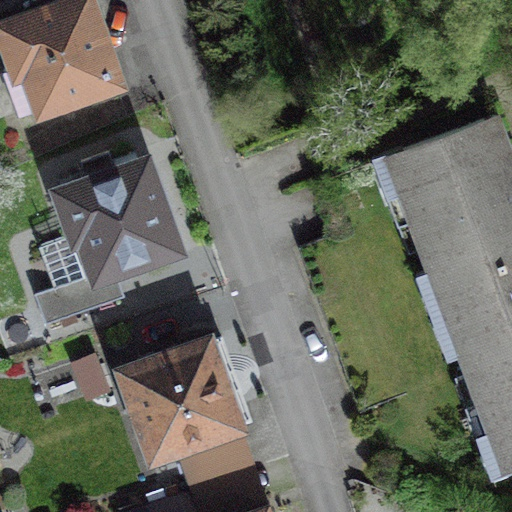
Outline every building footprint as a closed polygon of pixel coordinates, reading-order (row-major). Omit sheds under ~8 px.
[(82,0),(58,0),(0,19),(0,83),(14,124),(113,91),(82,0)] [(366,160),(426,318),(511,285),(511,181),(487,115),(366,160)] [(145,163),(42,196),(44,201),(75,295),(177,261),(145,163)] [(511,285),(426,318),(487,478),(511,469),(511,285)] [(234,446),(202,347),(102,379),(134,478),(234,446)]
